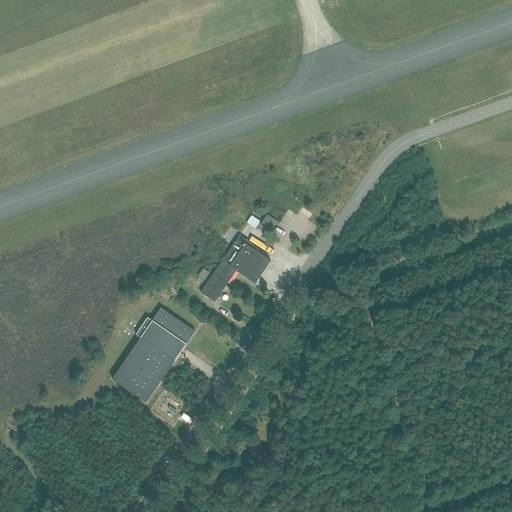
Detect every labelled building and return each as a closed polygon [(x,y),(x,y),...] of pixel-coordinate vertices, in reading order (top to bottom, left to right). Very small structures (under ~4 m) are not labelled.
[(260,225),(266,229),(273,218),(268,215),(260,225)] [(247,223),(256,228),(260,221),(252,216),(247,223)] [(266,229),(271,232),(278,222),(273,218),(266,229)] [(237,271),(256,284),(271,261),(252,248),(254,245),(240,235),(201,292),(206,295),(215,302),(226,286),(225,285),(226,282),(228,283),(237,271)] [(199,276),(203,279),(205,280),(209,273),(204,269),(199,276)] [(147,403),(184,348),(195,331),(161,308),(153,321),(148,318),(136,335),(141,338),(113,379),(131,392),(147,403)]
